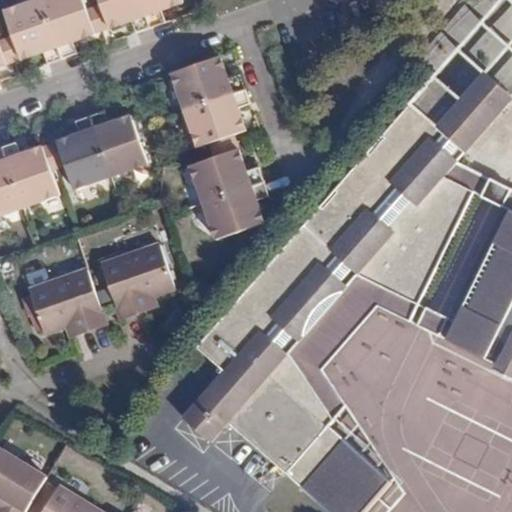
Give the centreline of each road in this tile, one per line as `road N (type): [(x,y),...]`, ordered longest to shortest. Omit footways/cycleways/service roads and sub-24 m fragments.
road 1 (residential): [(250,21),(0,106)]
road 2 (residential): [(250,21),(308,196)]
road 3 (residential): [(0,411),(11,392),(160,339)]
